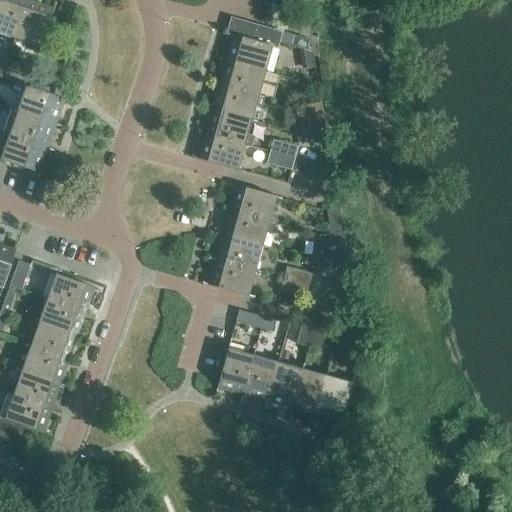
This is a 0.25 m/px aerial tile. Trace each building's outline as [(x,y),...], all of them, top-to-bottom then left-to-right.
[(27,4),(16,0),(1,0),(0,3),(0,33),(15,39),(27,4)] [(27,4),(15,39),(39,48),(52,12),(27,4)] [(277,49),(282,32),(230,17),(225,35),(236,37),(229,61),(265,71),(271,47),(277,49)] [(53,26),(52,37),(61,37),(62,27),(53,26)] [(310,39),(292,35),(289,45),(312,51),(310,39)] [(265,71),(229,61),(222,86),(258,95),(265,71)] [(23,77),(5,70),(2,78),(20,84),(23,77)] [(25,86),(17,111),(52,123),(61,98),(25,86)] [(258,95),(222,86),(215,110),(251,120),(258,95)] [(325,128),(320,102),(309,104),(313,130),(325,128)] [(313,130),(309,104),(296,106),(300,132),(313,130)] [(251,120),(215,110),(208,134),(244,144),(251,120)] [(43,147),(52,123),(17,111),(8,135),(43,147)] [(244,144),(208,134),(201,159),(237,169),(244,144)] [(0,159),(35,172),(43,147),(8,135),(0,157),(0,159)] [(272,140),(269,151),(294,159),(297,147),(272,140)] [(294,159),(269,151),(266,164),(291,171),(294,159)] [(240,186),(232,212),(274,223),(277,214),(270,212),(275,196),(240,186)] [(338,206),(326,209),(330,234),(342,232),(338,206)] [(232,212),(226,236),(261,246),(265,232),(271,234),(274,223),(232,212)] [(334,260),(347,257),(342,232),(330,234),(334,260)] [(318,236),(323,262),(334,260),(330,234),(318,236)] [(226,236),(219,261),(254,270),(261,246),(226,236)] [(0,248),(0,287),(1,288),(14,253),(0,248)] [(29,264),(18,260),(9,285),(21,289),(29,264)] [(254,270),(219,261),(212,285),(247,295),(254,270)] [(286,268),(283,278),(308,286),(311,275),(286,268)] [(55,274),(46,298),(81,311),(90,286),(55,274)] [(308,286),(283,278),(280,291),(305,298),(308,286)] [(1,309),(8,312),(14,294),(7,291),(1,309)] [(46,298),(38,322),(73,335),(81,311),(46,298)] [(235,322),(260,329),(263,317),(239,310),(235,322)] [(263,317),(260,329),(272,333),(275,321),(263,317)] [(296,343),(307,346),(314,321),(302,318),(296,343)] [(362,345),(357,320),(346,322),(350,347),(362,345)] [(314,321),(307,346),(319,349),(326,324),(314,321)] [(38,322),(29,346),(64,359),(73,335),(38,322)] [(29,346),(21,370),(56,383),(64,359),(29,346)] [(242,353),(227,349),(217,385),(243,392),(253,356),(252,356),(254,349),(243,346),(242,353)] [(267,399),(277,363),(253,356),(243,392),(267,399)] [(292,406),(302,370),(277,363),(267,399),(292,406)] [(8,392),(8,393),(47,407),(56,383),(21,370),(13,394),(8,392)] [(316,412),(326,377),(302,370),(292,406),(316,412)] [(341,419),(351,384),(326,377),(316,412),(341,419)] [(12,422),(23,425),(39,431),(47,407),(8,393),(0,414),(0,417),(1,418),(12,422)] [(0,444),(4,446),(12,422),(1,418),(0,420),(0,444)] [(4,446),(15,450),(23,425),(12,422),(4,446)]
